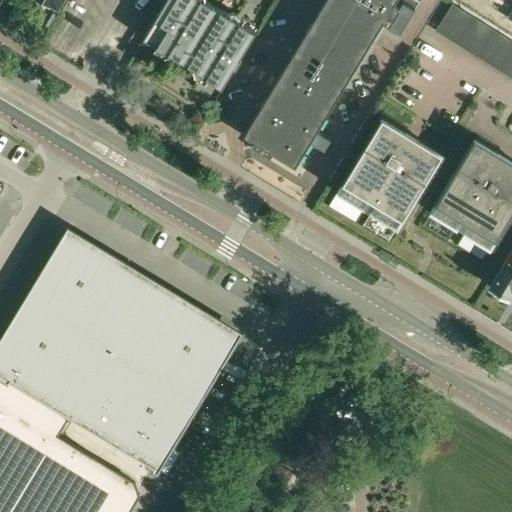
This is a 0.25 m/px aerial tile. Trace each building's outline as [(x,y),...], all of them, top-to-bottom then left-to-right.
[(41,0),(50,5),(50,4),(58,9),(63,0),(41,0)] [(255,30),(205,0),(167,0),(145,38),(222,84),(234,64),(235,64),(240,57),(239,56),(255,30)] [(418,0),(325,0),(243,134),(254,141),(253,143),(270,153),(271,151),(295,166),(311,140),(325,148),(331,138),(318,129),(384,22),(401,32),(421,1),(418,0)] [(435,31),(446,37),(463,10),(452,3),(435,30),(435,31)] [(463,10),(446,37),(456,44),(473,17),(463,10)] [(473,17),(456,44),(467,50),(484,23),(473,17)] [(478,57),(495,30),(484,23),(467,50),(478,57)] [(488,64),(505,36),(495,30),(478,57),(488,64)] [(488,64),(499,70),(511,49),(511,40),(505,36),(488,64)] [(511,49),(499,70),(510,77),(511,73),(511,49)] [(442,153),(418,139),(405,131),(382,117),(337,191),(363,207),(368,198),(376,202),(370,211),(397,227),(442,153)] [(511,160),(475,138),(430,211),(456,227),(462,219),(469,223),(464,232),(490,248),(511,211),(511,160)] [(0,344),(0,373),(10,379),(62,411),(153,466),(156,468),(170,444),(170,445),(238,333),(153,281),(148,288),(130,276),(133,270),(112,257),(112,256),(69,230),(0,344)] [(511,250),(490,286),(509,298),(511,293),(511,250)] [(0,511),(128,511),(140,494),(135,481),(50,430),(62,411),(10,379),(0,373),(0,511)]
